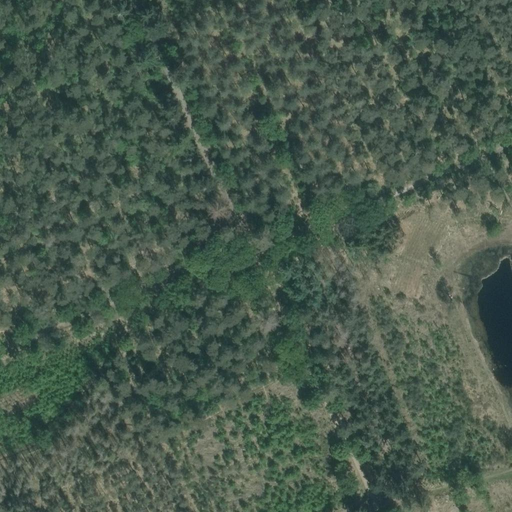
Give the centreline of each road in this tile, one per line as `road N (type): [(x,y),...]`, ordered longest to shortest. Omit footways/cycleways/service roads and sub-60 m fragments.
road 1 (track): [(139,0),(375,492)]
road 2 (track): [(486,154),(0,352)]
